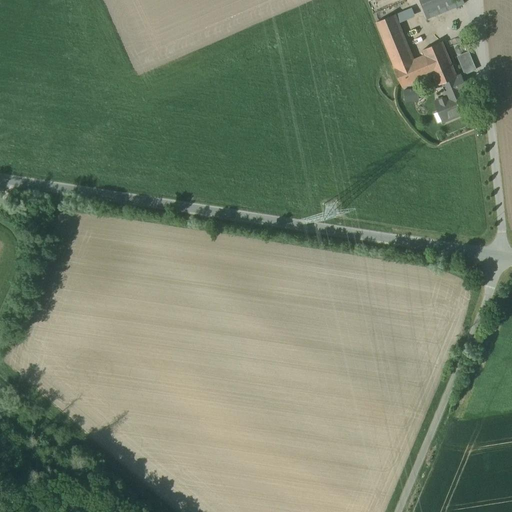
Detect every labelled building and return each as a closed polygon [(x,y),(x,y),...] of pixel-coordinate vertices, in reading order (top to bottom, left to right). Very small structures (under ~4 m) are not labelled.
[(462,0),(419,0),(427,19),(465,4),(462,0)] [(395,15),(376,23),(395,68),(394,69),(402,87),(433,74),(438,86),(445,83),(456,78),(457,78),(442,43),(423,51),(425,56),(414,61),(395,15)] [(468,53),(458,57),(465,74),(475,70),(468,53)] [(451,95),(435,102),(444,122),(471,110),(463,92),(467,90),(463,82),(459,84),(456,78),(445,83),(451,95)] [(423,101),(422,90),(408,91),(408,101),(423,101)]
